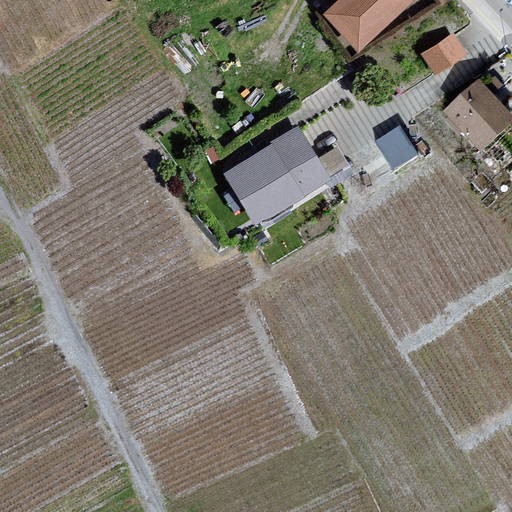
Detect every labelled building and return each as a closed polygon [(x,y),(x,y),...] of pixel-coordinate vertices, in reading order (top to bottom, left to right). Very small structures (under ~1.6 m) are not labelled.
[(331,0),(321,9),(356,47),(408,0),(331,0)] [(451,31),(420,51),(433,72),(465,52),(451,31)] [(511,115),(483,81),(446,115),(482,155),(511,129),(511,115)] [(298,121),(224,166),(252,218),(328,172),(298,121)] [(376,139),(394,169),(421,153),(402,123),(376,139)]
